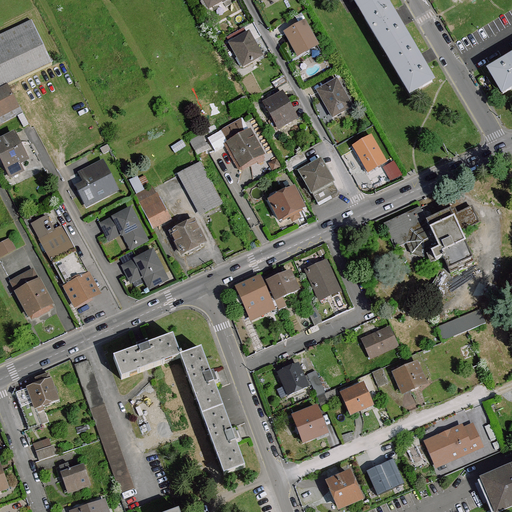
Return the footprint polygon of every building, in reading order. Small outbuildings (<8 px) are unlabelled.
[(224,0),(203,0),(209,9),(224,0)] [(353,0),(410,96),(431,84),(422,68),(426,66),(423,61),(420,56),(416,58),(398,27),(401,25),(398,20),(395,15),(392,17),(381,0),(353,0)] [(30,20),(0,33),(0,88),(51,65),(30,20)] [(304,23),(285,33),(287,36),(298,56),(317,45),(304,23)] [(251,39),(248,34),(246,36),(242,29),(229,36),(233,43),(230,44),(243,67),(259,58),(255,52),(258,50),(251,39)] [(511,59),(490,72),(504,96),(511,91),(511,59)] [(337,81),(318,92),(333,118),(352,107),(337,81)] [(0,89),(0,113),(16,106),(6,86),(0,89)] [(296,119),(282,94),(264,104),(278,129),(296,119)] [(245,98),(230,106),(234,113),(249,105),(245,98)] [(0,113),(0,121),(17,113),(21,112),(17,105),(16,106),(0,113)] [(248,133),(241,121),(223,131),(230,144),(228,145),(240,168),(262,156),(249,132),(248,133)] [(13,134),(0,140),(0,155),(11,177),(21,171),(17,164),(27,159),(13,134)] [(201,135),(189,142),(197,155),(209,149),(201,135)] [(371,138),(355,148),(369,173),(386,163),(371,138)] [(302,153),(284,163),(289,172),(307,162),(302,153)] [(332,183),(321,162),(300,174),(312,195),(332,183)] [(77,188),(85,204),(114,190),(101,163),(80,173),(83,180),(85,179),(87,183),(77,188)] [(210,242),(169,170),(150,180),(142,184),(183,257),(210,242)] [(334,186),(314,197),(318,204),(338,193),(334,186)] [(270,202),(279,222),(304,210),(294,190),(270,202)] [(421,209),(385,225),(396,249),(408,243),(413,254),(425,259),(429,258),(433,265),(437,263),(437,265),(445,261),(452,275),(460,271),(460,273),(468,270),(467,268),(475,265),(464,241),(462,235),(463,231),(479,224),(472,208),(457,215),(455,210),(427,223),(421,209)] [(144,241),(129,210),(101,225),(108,239),(120,233),(121,235),(123,234),(130,248),(144,241)] [(48,216),(32,225),(40,239),(56,231),(48,216)] [(56,231),(40,239),(52,262),(75,249),(63,227),(56,231)] [(9,239),(0,243),(0,255),(0,257),(15,249),(9,239)] [(88,274),(75,249),(52,262),(65,287),(88,274)] [(164,280),(151,253),(122,267),(130,282),(142,275),(149,288),(164,280)] [(306,270),(318,298),(337,289),(325,262),(306,270)] [(297,289),(289,271),(266,281),(269,287),(274,299),(297,289)] [(88,274),(65,287),(77,309),(100,296),(88,274)] [(264,290),(258,277),(236,287),(239,294),(232,297),(235,305),(242,301),(250,318),(264,311),(260,302),(268,299),(275,315),(281,313),(274,299),(269,287),(264,290)] [(40,280),(17,293),(29,317),(52,304),(40,280)] [(313,325),(321,322),(310,296),(305,298),(310,309),(306,311),(313,325)] [(437,329),(443,342),(486,323),(480,311),(437,329)] [(361,339),(369,358),(396,346),(388,328),(361,339)] [(137,349),(113,358),(120,379),(180,357),(179,354),(172,336),(148,345),(146,341),(136,345),(137,349)] [(179,354),(180,357),(224,474),(244,466),(235,441),(239,440),(237,434),(235,429),(231,431),(213,383),(217,381),(215,376),(214,372),(210,373),(201,349),(182,356),(181,353),(179,354)] [(120,493),(133,489),(124,462),(87,359),(74,364),(120,493)] [(402,392),(424,383),(415,363),(394,372),(402,392)] [(322,392),(324,391),(314,370),(301,376),(296,365),(289,368),(288,366),(281,369),(282,371),(278,373),(283,385),(276,388),(279,397),(287,393),(310,384),(315,395),(322,392)] [(386,382),(380,368),(371,372),(377,386),(386,382)] [(38,386),(16,394),(29,429),(41,425),(36,410),(59,401),(49,375),(36,380),(38,386)] [(370,404),(362,385),(341,394),(349,413),(370,404)] [(322,392),(315,395),(320,407),(327,404),(322,392)] [(325,433),(315,408),(292,417),(302,442),(325,433)] [(426,442),(436,464),(480,445),(471,424),(461,429),(460,426),(426,442)] [(34,445),(36,452),(52,447),(49,439),(34,445)] [(52,447),(36,452),(39,461),(57,455),(54,446),(52,447)] [(367,472),(377,495),(402,483),(392,460),(367,472)] [(489,500),(494,511),(511,502),(511,464),(480,479),(489,500)] [(84,467),(62,475),(69,493),(90,486),(84,467)] [(328,483),(339,508),(360,499),(348,474),(328,483)] [(108,511),(105,502),(75,511),(108,511)]
